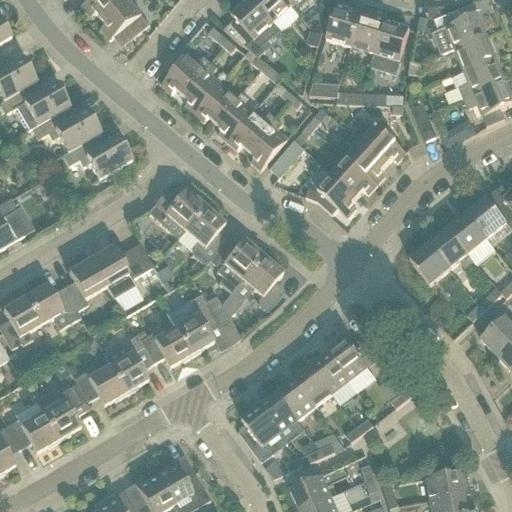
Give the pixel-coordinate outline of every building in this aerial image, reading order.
[(92,0),(82,9),(91,20),(95,17),(100,23),(127,1),(128,0),(92,0)] [(273,26),(291,10),(282,0),(250,0),(250,1),(273,26)] [(282,0),(291,10),(299,19),(318,2),(316,0),(282,0)] [(150,29),(137,13),(127,1),(100,23),(105,29),(101,33),(110,44),(129,28),(138,39),(150,29)] [(273,26),(250,1),(231,18),(235,23),(224,32),(258,61),(284,38),(273,26)] [(350,14),(352,8),(338,4),(325,44),(350,51),(360,17),(350,14)] [(477,18),(462,24),(458,13),(434,23),(439,35),(446,32),(455,54),(486,41),(477,18)] [(315,17),(305,26),(310,32),(311,33),(310,35),(321,38),(324,25),(325,19),(315,17)] [(371,68),(384,25),(360,17),(350,51),(374,58),(371,67),(371,68)] [(419,21),(416,32),(425,35),(428,23),(419,21)] [(0,47),(11,41),(0,22),(0,47)] [(399,66),(409,32),(384,25),(371,68),(396,75),(398,66),(399,66)] [(229,45),(213,32),(208,38),(224,51),(229,45)] [(310,35),(311,33),(310,32),(306,48),(318,50),(321,38),(310,35)] [(464,76),(495,63),(486,41),(455,54),(464,76)] [(236,50),(229,45),(224,51),(231,56),(236,50)] [(301,50),(299,55),(303,60),(309,62),(312,53),(301,50)] [(260,74),(266,68),(250,55),(245,61),(260,74)] [(203,61),(198,67),(188,59),(161,89),(171,98),(175,94),(182,99),(210,66),(203,61)] [(0,106),(36,85),(23,62),(5,72),(0,64),(0,98),(3,104),(0,105),(0,106)] [(473,98),(504,85),(495,63),(464,76),(468,87),(459,90),(463,102),(473,98)] [(419,79),(420,67),(409,65),(407,77),(419,79)] [(217,72),(210,66),(182,99),(189,105),(185,109),(195,118),(221,87),(211,79),(217,72)] [(275,87),(281,81),(266,68),(260,74),(275,87)] [(32,88),(36,85),(0,106),(6,117),(13,113),(26,136),(69,110),(56,87),(38,98),(32,88)] [(473,98),(463,102),(468,113),(477,109),(482,121),(486,131),(505,123),(500,113),(511,108),(511,103),(505,85),(473,98)] [(241,96),(237,101),(221,87),(195,118),(204,126),(208,121),(215,127),(241,97),(241,96)] [(289,107),(295,100),(278,87),(272,93),(289,107)] [(337,96),(338,88),(313,87),(309,100),(337,102),(337,108),(338,96),(337,96)] [(362,98),(362,97),(338,96),(337,108),(362,109),(362,98)] [(244,106),(247,102),(241,97),(215,127),(222,133),(218,138),(227,146),(254,115),(244,106)] [(386,110),(386,98),(362,97),(362,98),(362,109),(386,110)] [(296,113),(302,106),(295,100),(289,107),(296,113)] [(414,121),(426,116),(423,108),(411,113),(414,121)] [(63,114),(69,110),(26,136),(31,133),(37,143),(47,138),(51,145),(58,141),(67,156),(62,159),(100,137),(87,114),(69,124),(63,114)] [(402,119),(402,110),(393,110),(392,118),(402,119)] [(314,133),(327,118),(321,113),(308,128),(314,133)] [(269,117),(264,123),(254,115),(227,146),(237,154),(241,150),(248,155),(276,123),(269,117)] [(436,122),(430,125),(426,116),(414,121),(425,146),(443,138),(436,122)] [(406,156),(391,143),(366,121),(352,138),(361,146),(386,169),(392,162),(397,167),(406,156)] [(276,134),(281,128),(276,123),(248,155),(255,161),(251,166),(261,174),(287,143),(276,134)] [(300,150),(314,133),(308,128),(294,145),(300,150)] [(94,141),(101,137),(100,137),(62,159),(68,170),(78,164),(82,171),(89,167),(98,183),(132,163),(118,140),(100,151),(94,141)] [(386,169),(361,146),(352,138),(345,145),(354,152),(346,162),(376,189),(385,180),(380,176),(386,169)] [(299,151),(300,150),(294,145),(283,158),(269,173),(279,182),(292,167),(303,154),(299,151)] [(368,199),(376,189),(346,162),(332,178),(357,201),(363,195),(368,199)] [(351,208),(357,201),(332,178),(316,196),(308,193),(305,202),(318,206),(332,219),(338,213),(347,222),(356,212),(351,208)] [(511,188),(509,191),(511,193),(511,194),(502,203),(511,215),(511,188)] [(194,200),(193,201),(185,194),(176,205),(166,195),(148,217),(178,243),(184,235),(205,211),(204,211),(206,210),(206,205),(198,198),(194,200)] [(487,243),(506,228),(486,202),(466,218),(487,243)] [(0,253),(12,247),(13,246),(12,246),(24,239),(10,217),(16,213),(10,203),(0,208),(0,253)] [(178,243),(176,244),(190,256),(191,258),(205,270),(209,265),(226,244),(217,237),(225,228),(205,211),(184,235),(178,243)] [(468,258),(487,243),(466,218),(448,233),(468,258)] [(467,259),(468,258),(448,233),(429,248),(449,273),(460,265),(465,271),(472,266),(467,259)] [(231,298),(242,284),(262,261),(243,244),(236,252),(226,244),(209,265),(218,273),(216,275),(223,281),(218,287),(231,298)] [(142,277),(153,270),(140,247),(129,253),(142,277)] [(430,289),(449,273),(429,248),(410,263),(430,289)] [(129,253),(118,260),(112,250),(104,255),(103,253),(100,251),(90,257),(90,261),(89,261),(106,290),(113,302),(135,289),(132,283),(142,277),(129,253)] [(84,303),(106,290),(89,261),(78,268),(78,270),(68,276),(74,285),(63,291),(76,315),(87,309),(84,303)] [(275,286),(282,277),(262,261),(242,284),(261,300),(257,305),(258,309),(266,316),(284,296),(282,294),(283,293),(275,286)] [(511,284),(500,295),(502,298),(506,302),(511,296),(511,284)] [(63,291),(53,297),(47,288),(24,301),(40,328),(52,321),(59,334),(80,321),(76,315),(63,291)] [(502,298),(500,295),(496,291),(478,308),(484,314),(502,298)] [(189,305),(167,317),(174,329),(191,358),(213,345),(208,335),(218,329),(205,306),(200,298),(189,305)] [(231,298),(221,309),(229,323),(242,308),(231,298)] [(221,309),(219,306),(215,300),(205,306),(218,329),(229,323),(221,309)] [(28,336),(40,328),(24,301),(2,313),(8,323),(0,328),(0,334),(11,353),(21,347),(22,349),(33,343),(28,336)] [(478,308),(466,318),(472,324),(484,314),(478,308)] [(511,348),(511,328),(504,321),(481,343),(498,362),(511,348)] [(169,371),(191,358),(174,329),(152,341),(151,338),(139,344),(153,368),(163,361),(169,371)] [(139,344),(136,340),(103,358),(110,369),(109,369),(125,396),(148,383),(142,374),(153,368),(139,344)] [(85,345),(82,354),(94,358),(96,348),(92,341),(85,345)] [(376,363),(361,344),(361,343),(351,351),(346,345),(328,358),(349,386),(367,372),(366,371),(376,363)] [(0,347),(0,367),(8,362),(0,347)] [(511,348),(498,362),(511,376),(511,348)] [(332,399),(349,386),(328,358),(311,371),(332,399)] [(22,383),(35,376),(27,363),(15,370),(22,383)] [(103,409),(125,396),(109,369),(87,381),(84,375),(73,382),(74,384),(87,406),(97,400),(103,409)] [(314,412),(332,399),(311,371),(294,384),(314,412)] [(90,412),(87,406),(74,384),(56,395),(53,395),(50,395),(42,400),(40,401),(39,405),(36,407),(42,417),(58,444),(80,431),(74,421),(90,412)] [(297,425),(314,412),(294,384),(276,397),(297,425)] [(407,404),(416,397),(409,388),(400,395),(401,397),(407,404)] [(280,438),(297,425),(276,397),(259,410),(280,438)] [(407,404),(401,397),(390,406),(396,413),(407,404)] [(264,450),(280,438),(259,410),(241,424),(246,430),(238,436),(261,467),(271,460),(264,450)] [(17,424),(6,430),(19,453),(30,447),(35,457),(58,444),(42,417),(20,430),(17,424)] [(362,438),(372,430),(367,423),(357,431),(362,438)] [(9,459),(19,453),(6,430),(0,433),(0,477),(14,469),(9,459)] [(352,446),(362,438),(357,431),(346,439),(352,446)] [(323,462),(334,456),(331,448),(319,453),(323,462)] [(308,458),(307,459),(310,467),(323,462),(319,453),(308,458)] [(155,480),(173,509),(174,511),(196,511),(210,504),(183,459),(171,466),(173,469),(155,480)] [(290,476),(302,470),(298,463),(287,468),(290,476)] [(204,470),(197,474),(204,486),(211,481),(204,470)] [(365,485),(373,482),(369,470),(360,472),(365,485)] [(429,505),(470,497),(466,475),(425,483),(429,505)] [(298,511),(303,511),(331,500),(322,479),(290,493),(298,511)] [(168,511),(173,509),(155,480),(137,490),(135,487),(123,494),(134,511),(168,511)] [(369,498),(377,495),(373,482),(365,485),(369,498)] [(389,511),(394,511),(398,511),(391,489),(383,491),(389,511)] [(94,511),(134,511),(123,494),(112,500),(111,498),(93,509),(94,511)] [(466,511),(464,499),(470,498),(470,497),(429,505),(430,511),(466,511)] [(336,511),(331,500),(303,511),(336,511)]
